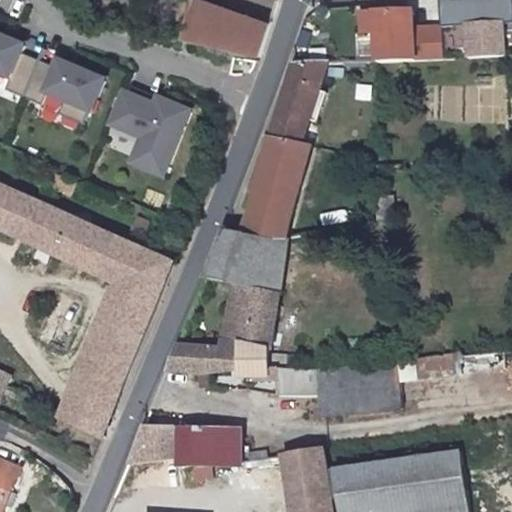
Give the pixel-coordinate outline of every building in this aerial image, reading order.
[(276,0),(238,0),(237,5),(211,0),(189,0),(177,41),(259,58),(276,0)] [(503,54),(502,22),(511,20),(511,0),(439,0),(441,24),(464,23),(465,56),(503,54)] [(443,57),(442,38),(414,40),(413,25),(412,8),(361,11),(362,31),(376,30),(377,61),(443,57)] [(442,38),(441,24),(413,25),(414,40),(442,38)] [(26,98),(41,64),(23,56),(28,44),(0,31),(0,73),(14,80),(9,91),(26,98)] [(60,72),(41,64),(26,98),(44,106),(49,95),(70,103),(64,117),(85,126),(90,114),(95,115),(110,78),(66,59),(60,72)] [(297,66),(280,112),(271,139),(263,167),(243,236),(249,238),(271,242),(276,241),(286,239),(312,148),(300,145),(308,123),(310,121),(330,64),(297,66)] [(161,110),(126,95),(113,125),(145,139),(134,164),(165,178),(193,114),(165,102),(161,110)] [(99,232),(0,186),(0,230),(89,274),(98,277),(123,222),(107,214),(99,232)] [(380,197),(382,222),(400,221),(398,196),(380,197)] [(133,226),(123,222),(98,277),(117,286),(58,422),(100,443),(135,361),(174,269),(124,245),(133,226)] [(243,236),(226,233),(206,281),(237,283),(249,238),(243,236)] [(271,242),(249,238),(237,283),(220,348),(177,349),(167,372),(204,377),(241,372),(239,349),(268,352),(277,310),(326,307),(327,296),(381,289),(378,262),(362,265),(359,244),(274,255),(276,241),(271,242)] [(325,339),(302,337),(299,371),(320,370),(322,370),(325,339)] [(268,352),(239,349),(241,372),(241,378),(268,377),(270,394),(280,396),(320,395),(320,370),(299,371),(268,372),(268,352)] [(400,383),(500,370),(498,351),(397,362),(400,383)] [(325,416),(403,406),(400,383),(397,362),(330,371),(322,370),(325,416)] [(180,432),(143,430),(128,465),(180,459),(182,462),(180,432)] [(240,433),(194,433),(180,432),(182,462),(188,470),(222,465),(223,468),(240,465),(240,433)] [(334,511),(327,451),(286,458),(295,511),(334,511)] [(462,455),(339,475),(345,511),(471,511),(471,507),(462,455)] [(0,511),(18,477),(0,468),(0,511)]
